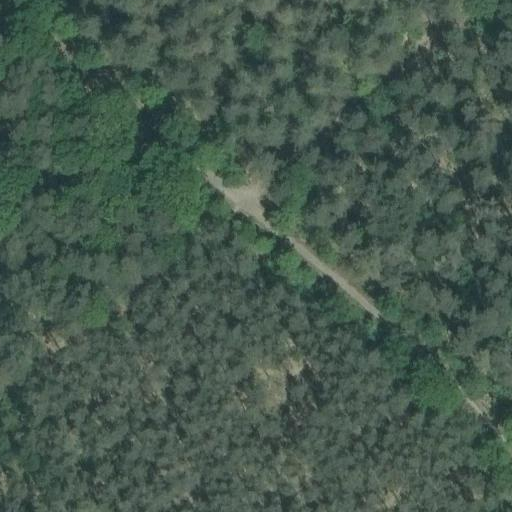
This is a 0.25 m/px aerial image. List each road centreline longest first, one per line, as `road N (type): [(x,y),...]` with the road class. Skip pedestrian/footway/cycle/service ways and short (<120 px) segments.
road 1 (track): [(14,0),(430,353),(511,453)]
road 2 (track): [(0,391),(205,242),(488,0)]
